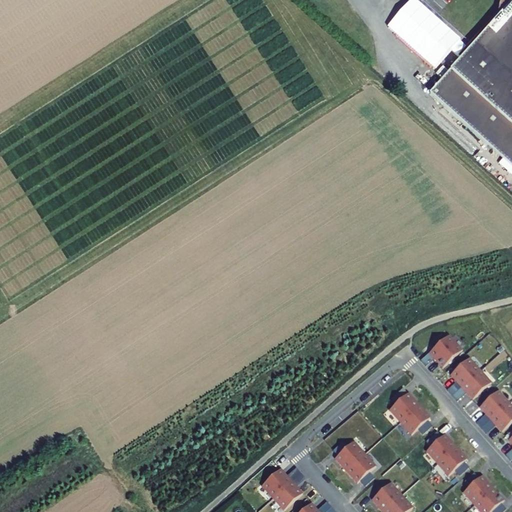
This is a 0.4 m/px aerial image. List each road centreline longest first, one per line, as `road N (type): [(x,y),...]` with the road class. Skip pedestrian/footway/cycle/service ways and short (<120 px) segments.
road 1 (residential): [(511,477),(404,357),(293,448)]
road 2 (residential): [(420,326),(298,428)]
road 3 (residential): [(204,511),(298,428)]
